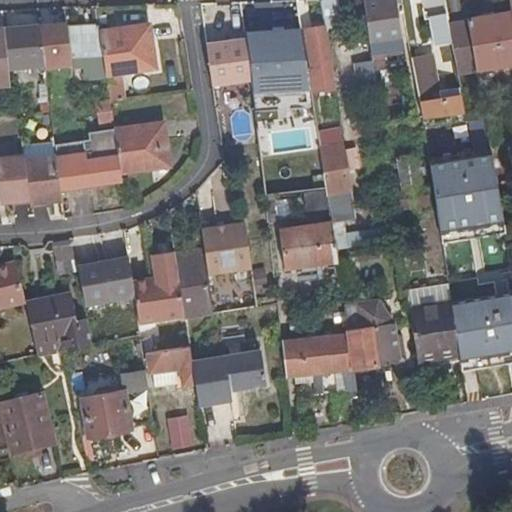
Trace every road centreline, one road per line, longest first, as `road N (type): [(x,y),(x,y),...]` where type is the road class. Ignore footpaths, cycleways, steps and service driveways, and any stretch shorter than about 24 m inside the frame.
road 1 (residential): [(0,229),(90,225),(162,201),(193,167),(199,136),(182,0)]
road 2 (unclassified): [(138,511),(306,472),(363,477)]
road 3 (residential): [(446,465),(429,438),(398,430),(370,446),(363,477)]
